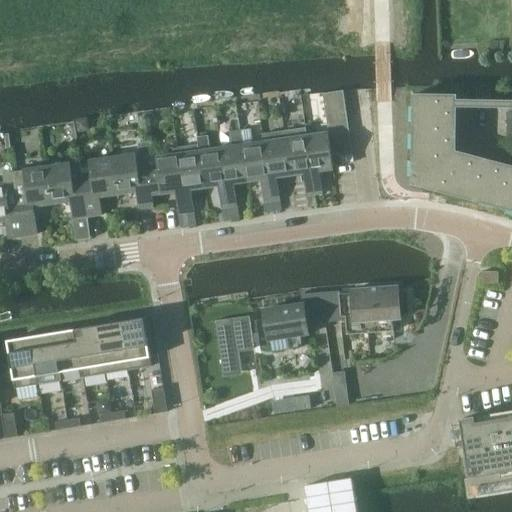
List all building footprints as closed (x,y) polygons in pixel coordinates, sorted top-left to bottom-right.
[(343,92),(323,95),(325,105),(345,102),(343,92)] [(511,101),(460,100),(460,97),(416,95),(414,186),(511,212),(511,165),(458,151),(460,108),(511,108),(511,112),(507,113),(507,139),(511,139),(511,101)] [(345,102),(325,105),(326,115),(346,112),(345,102)] [(346,112),(326,115),(328,125),(348,122),(346,112)] [(87,120),(76,121),(78,133),(84,132),(88,126),(87,120)] [(348,122),(328,125),(329,134),(329,135),(350,132),(348,122)] [(306,129),(285,132),(292,178),(305,176),(308,198),(316,196),(308,138),(306,129)] [(252,131),(241,133),(249,184),(262,183),(265,204),(273,203),(264,143),(254,144),(252,131)] [(285,132),(263,136),(264,143),(273,203),(280,202),(277,181),(292,178),(285,132)] [(350,132),(329,135),(331,146),(351,143),(350,132)] [(232,148),(221,149),(230,209),(237,208),(234,187),(249,184),(241,133),(230,134),(232,148)] [(329,134),(308,138),(316,196),(323,195),(320,175),(333,173),(335,172),(334,168),(332,156),(331,146),(329,135),(329,134)] [(208,136),(197,138),(198,145),(205,190),(219,188),(222,210),(230,209),(221,149),(210,151),(208,136)] [(151,143),(144,144),(152,198),(176,195),(179,217),(187,216),(178,156),(158,159),(157,155),(153,155),(151,143)] [(351,143),(331,146),(332,156),(353,153),(351,143)] [(136,154),(111,158),(117,197),(136,194),(139,211),(154,208),(152,198),(144,144),(139,145),(141,157),(136,158),(136,154)] [(198,145),(177,148),(178,156),(187,216),(194,215),(191,192),(205,190),(198,145)] [(352,154),(341,156),(342,164),(354,162),(352,154)] [(88,165),(79,166),(90,240),(90,239),(87,217),(99,215),(97,200),(117,197),(111,158),(88,162),(88,165)] [(75,242),(76,241),(90,240),(79,166),(70,168),(70,164),(46,167),(52,206),(68,204),(70,219),(71,219),(75,242)] [(32,209),(52,206),(46,167),(22,171),(23,173),(11,174),(20,237),(35,235),(32,209)] [(0,223),(4,223),(6,239),(20,237),(11,174),(3,175),(5,184),(0,184),(0,223)] [(486,284),(501,284),(501,272),(486,272),(486,284)] [(337,290),(323,291),(323,292),(324,298),(325,316),(326,321),(339,320),(345,320),(346,334),(351,333),(393,330),(391,311),(400,310),(399,306),(398,287),(398,286),(351,289),(350,289),(350,291),(339,292),(339,290),(337,290)] [(266,317),(254,319),(257,340),(266,339),(286,335),(288,347),(299,345),(298,334),(307,333),(308,332),(307,322),(325,321),(326,321),(325,316),(324,298),(323,292),(323,291),(304,293),(301,293),(303,303),(264,309),(266,317)] [(250,318),(216,323),(224,376),(240,373),(236,350),(254,348),(250,318)] [(152,366),(144,321),(144,319),(121,323),(128,370),(152,366)] [(106,374),(128,370),(121,323),(98,326),(106,374)] [(83,378),(106,374),(98,326),(75,330),(82,370),(83,378)] [(60,373),(82,370),(75,330),(53,334),(60,373)] [(53,334),(30,338),(38,385),(61,381),(60,373),(53,334)] [(38,385),(30,338),(7,342),(8,344),(15,389),(38,385)] [(345,372),(332,374),(337,407),(349,406),(345,372)] [(168,412),(164,389),(152,391),(156,414),(168,412)] [(321,392),(309,393),(311,405),(322,404),(321,392)] [(124,411),(112,413),(114,421),(126,419),(124,411)] [(114,421),(112,413),(101,415),(102,423),(114,421)] [(18,437),(14,414),(2,415),(6,439),(18,437)] [(511,417),(486,422),(485,416),(460,420),(470,479),(511,472),(511,417)] [(79,419),(67,421),(69,429),(81,427),(79,419)] [(57,431),(69,429),(67,421),(56,423),(57,431)] [(358,511),(353,479),(306,487),(310,511),(358,511)]
